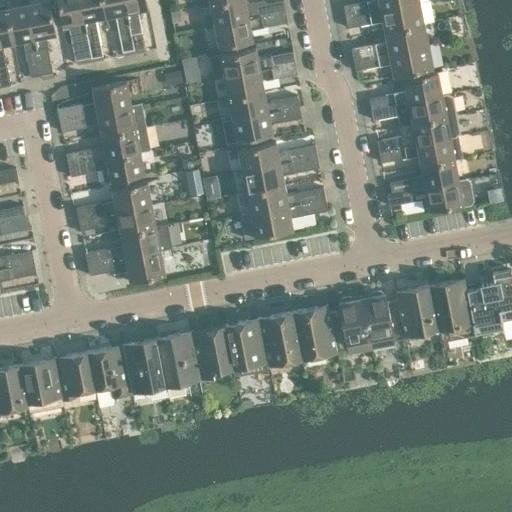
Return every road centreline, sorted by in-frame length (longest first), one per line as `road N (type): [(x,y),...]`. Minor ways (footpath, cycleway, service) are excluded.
road 1 (residential): [(372,258),(74,316)]
road 2 (residential): [(372,258),(318,0)]
road 3 (residential): [(74,316),(35,120)]
road 4 (residential): [(509,232),(372,258)]
